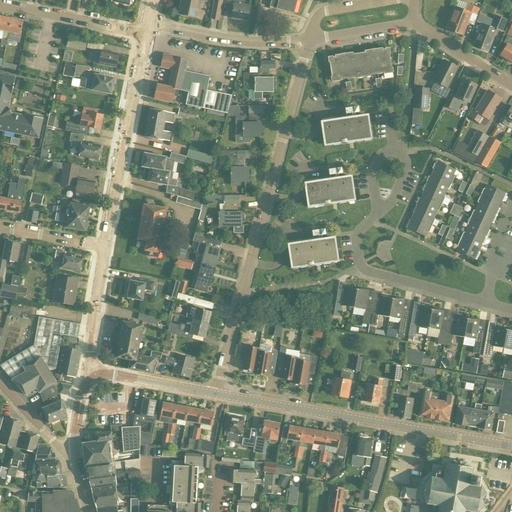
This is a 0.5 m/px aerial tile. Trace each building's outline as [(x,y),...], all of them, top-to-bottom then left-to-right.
[(201,19),(203,12),(196,11),(198,0),(181,0),(178,14),(201,19)] [(219,21),(222,0),(213,0),(210,19),(219,21)] [(231,0),(231,6),(233,6),(231,19),(247,22),(249,6),(239,4),(239,0),(231,0)] [(271,0),(269,7),(293,14),(296,0),(271,0)] [(467,4),(464,11),(454,7),(446,29),(462,36),(471,13),(477,16),(479,8),(467,4)] [(0,16),(0,30),(8,32),(11,19),(0,17),(0,16)] [(488,52),(496,30),(502,32),(506,20),(494,16),(490,28),(481,25),(478,26),(476,30),(477,33),(478,33),(473,46),(488,52)] [(19,41),(23,21),(11,19),(8,32),(9,32),(8,39),(19,41)] [(503,43),(506,46),(500,55),(511,62),(511,39),(507,36),(503,43)] [(382,50),(382,48),(373,49),(377,74),(383,73),(383,71),(391,70),(388,49),(382,50)] [(370,75),(377,74),(373,49),(364,51),(364,53),(358,53),(361,74),(369,73),(370,75)] [(64,60),(72,61),(73,51),(65,50),(64,60)] [(116,68),(118,55),(96,50),(93,63),(116,68)] [(352,54),(352,53),(343,54),(347,79),(354,78),(353,76),(361,74),(358,53),(352,54)] [(340,80),(347,79),(343,54),(334,55),(334,57),(328,58),(331,79),(340,78),(340,80)] [(184,71),(187,60),(163,55),(160,67),(172,69),(168,88),(176,89),(175,90),(188,93),(186,105),(227,114),(232,95),(207,90),(210,77),(184,71)] [(0,66),(16,71),(18,64),(0,59),(0,66)] [(450,89),(447,88),(458,68),(443,60),(432,81),(434,82),(430,91),(445,98),(450,89)] [(262,92),(272,92),(272,79),(269,79),(269,69),(274,69),(275,61),(260,61),(260,67),(259,67),(259,69),(260,69),(260,73),(257,73),(249,73),(243,73),(243,86),(255,86),(255,92),(262,92)] [(63,75),(73,77),(76,65),(65,63),(63,75)] [(74,76),(81,78),(79,88),(110,94),(110,92),(112,91),(113,88),(112,86),(113,79),(88,74),(90,68),(76,65),(74,76)] [(24,116),(12,114),(8,108),(10,95),(11,95),(15,77),(4,75),(4,72),(0,71),(0,130),(38,138),(42,118),(24,115),(24,116)] [(457,113),(463,100),(468,103),(476,86),(463,80),(456,96),(451,94),(444,107),(457,113)] [(176,89),(168,88),(156,85),(154,98),(173,102),(175,90),(176,89)] [(488,119),(500,100),(487,91),(475,111),(472,109),(468,116),(480,124),(484,117),(488,119)] [(262,92),(255,92),(253,92),(253,100),(262,100),(262,92)] [(427,109),(428,98),(414,97),(413,108),(427,109)] [(230,115),(240,115),(240,105),(230,105),(230,115)] [(257,114),(263,114),(262,106),(248,106),(248,114),(249,114),(257,114)] [(100,130),(103,116),(90,114),(91,109),(83,107),(80,124),(66,122),(65,130),(87,135),(89,128),(100,130)] [(351,116),(352,118),(354,118),(354,113),(358,112),(357,107),(344,109),(345,114),(351,113),(351,116)] [(511,121),(511,107),(505,116),(503,115),(498,122),(505,126),(508,120),(511,121)] [(172,124),(174,114),(166,113),(166,112),(149,109),(148,117),(165,120),(165,122),(172,124)] [(195,120),(196,113),(179,109),(177,116),(195,120)] [(48,126),(56,127),(58,115),(49,114),(48,126)] [(257,114),(249,114),(249,123),(257,123),(257,114)] [(367,116),(354,118),(352,118),(351,116),(334,118),(328,119),(321,120),(321,122),(324,143),(331,142),(331,144),(340,143),(340,140),(346,139),(346,142),(349,142),(352,141),(363,139),(363,137),(369,136),(367,116)] [(163,131),(165,122),(165,120),(148,117),(144,137),(162,140),(169,141),(171,133),(163,131)] [(243,124),(243,117),(235,117),(235,144),(250,144),(250,137),(260,137),(260,123),(257,123),(249,123),(243,124)] [(477,157),(488,137),(476,130),(467,146),(458,141),(453,153),(474,163),(477,157)] [(71,147),(81,149),(79,156),(98,160),(101,146),(83,143),(84,136),(71,133),(70,142),(72,142),(71,147)] [(483,166),(496,142),(489,138),(476,162),(483,166)] [(12,160),(13,150),(3,148),(1,158),(12,160)] [(215,157),(188,150),(186,158),(213,165),(213,164),(215,157)] [(231,182),(248,182),(248,168),(244,168),(244,159),(251,159),(250,151),(236,151),(218,151),(218,159),(230,159),(230,168),(231,168),(231,182)] [(150,169),(173,173),(172,173),(174,162),(183,165),(185,157),(171,153),(169,159),(166,158),(144,154),(144,157),(142,156),(141,163),(142,164),(142,167),(150,169)] [(30,156),(26,174),(31,175),(35,158),(30,156)] [(432,169),(433,170),(431,173),(451,182),(455,176),(453,175),(455,171),(435,161),(432,169)] [(75,187),(75,186),(77,187),(76,193),(76,196),(84,197),(84,195),(92,196),(95,182),(78,179),(78,180),(76,179),(79,166),(64,163),(60,185),(75,187)] [(335,177),(335,179),(338,179),(337,174),(341,174),(340,168),(328,170),(329,175),(335,175),(335,177)] [(149,179),(148,182),(167,186),(167,185),(176,187),(177,180),(172,179),(173,173),(150,169),(150,172),(148,171),(147,178),(149,179)] [(428,176),(425,183),(445,193),(447,189),(448,189),(451,182),(431,173),(430,176),(428,176)] [(335,177),(317,179),(311,180),(304,181),(305,184),(308,204),(314,203),(315,205),(324,204),(323,201),(329,201),(329,203),(332,203),(336,202),(347,201),(346,198),(353,197),(350,177),(338,179),(335,179),(335,177)] [(7,199),(5,210),(20,213),(26,181),(20,180),(18,190),(17,189),(16,194),(8,192),(7,199)] [(422,191),(423,192),(421,195),(441,204),(445,198),(443,196),(445,193),(425,183),(422,191)] [(483,189),(480,196),(500,205),(501,202),(503,202),(506,194),(486,185),(485,189),(483,189)] [(177,195),(192,200),(194,193),(179,188),(177,195)] [(29,202),(41,205),(43,196),(32,193),(29,202)] [(418,198),(415,205),(435,214),(437,211),(438,211),(441,204),(421,195),(420,198),(418,198)] [(178,196),(176,202),(200,210),(202,204),(178,196)] [(205,202),(223,202),(223,203),(224,204),(224,213),(218,213),(218,226),(242,226),(242,213),(232,213),(232,204),(238,204),(238,196),(223,196),(204,196),(205,202)] [(500,205),(480,196),(477,202),(478,203),(476,207),(496,216),(500,209),(498,208),(500,205)] [(56,214),(87,219),(89,207),(70,204),(70,209),(57,207),(56,214)] [(158,253),(166,209),(144,205),(138,239),(146,241),(145,250),(149,251),(148,255),(149,257),(154,258),(156,256),(157,252),(158,253)] [(413,214),(411,217),(431,226),(434,219),(433,218),(435,214),(415,205),(412,213),(413,214)] [(493,224),(496,216),(476,207),(475,211),(473,211),(470,217),(490,226),(491,223),(493,224)] [(36,224),(38,212),(28,210),(26,222),(36,224)] [(85,231),(87,219),(56,214),(55,221),(67,223),(66,228),(85,231)] [(431,226),(411,217),(410,220),(408,220),(405,227),(425,237),(427,233),(428,233),(431,226)] [(490,226),(470,217),(467,224),(468,225),(466,229),(486,238),(490,231),(488,230),(490,226)] [(318,238),(319,240),(321,240),(320,235),(325,235),(324,229),(311,231),(312,236),(318,236),(318,238)] [(483,245),(486,238),(466,229),(465,232),(463,232),(460,239),(480,248),(481,245),(483,245)] [(201,264),(214,268),(221,242),(194,235),(192,241),(199,243),(196,252),(204,254),(201,264)] [(321,240),(319,240),(318,238),(301,240),(295,241),(288,242),(288,245),(291,265),(298,264),(298,267),(307,265),(307,263),(313,262),(313,264),(316,264),(319,264),(330,262),(330,259),(336,258),(333,238),(321,240)] [(480,248),(460,239),(457,246),(458,247),(456,251),(476,260),(479,253),(478,251),(480,248)] [(16,262),(19,244),(6,242),(3,259),(16,262)] [(32,247),(25,245),(21,264),(28,266),(32,247)] [(81,258),(65,255),(65,252),(56,251),(54,259),(64,261),(62,268),(79,271),(81,258)] [(209,286),(214,268),(201,264),(200,270),(196,283),(209,286)] [(14,275),(12,283),(19,285),(21,276),(14,275)] [(73,305),(77,281),(57,277),(53,301),(73,305)] [(171,280),(169,287),(178,289),(180,282),(171,280)] [(152,291),(153,283),(142,281),(142,283),(130,281),(127,298),(142,301),(144,289),(152,291)] [(209,286),(196,283),(194,290),(207,294),(209,286)] [(0,294),(0,296),(16,300),(18,288),(2,285),(0,294)] [(25,297),(26,288),(20,287),(18,296),(25,297)] [(342,306),(353,308),(357,289),(345,287),(344,293),(337,292),(333,316),(340,317),(342,306)] [(357,289),(353,308),(364,310),(362,324),(369,325),(373,301),(367,300),(369,290),(360,288),(360,290),(357,289)] [(183,306),(187,307),(188,307),(192,308),(193,305),(194,305),(196,299),(180,294),(178,301),(184,303),(183,306)] [(378,315),(389,317),(392,298),(380,296),(379,302),(373,301),(369,325),(376,326),(378,315)] [(392,298),(389,317),(400,319),(398,333),(405,334),(409,311),(402,310),(404,299),(396,298),(395,299),(392,298)] [(19,318),(21,308),(10,306),(8,315),(8,316),(19,318)] [(194,320),(208,324),(211,313),(196,309),(192,308),(188,307),(187,307),(186,314),(194,316),(194,320)] [(427,337),(428,328),(431,309),(420,307),(418,313),(412,312),(408,336),(415,337),(415,335),(427,337)] [(431,309),(428,328),(439,330),(437,344),(444,345),(448,321),(442,320),(443,310),(435,309),(435,310),(431,309)] [(137,320),(157,324),(158,317),(139,313),(137,320)] [(31,320),(19,318),(8,316),(8,315),(7,315),(0,338),(0,358),(11,323),(30,326),(31,320)] [(49,371),(56,369),(58,358),(60,359),(62,348),(74,350),(75,346),(77,346),(79,339),(77,338),(80,324),(38,317),(34,345),(0,364),(0,365),(12,380),(26,372),(23,367),(40,357),(49,371)] [(452,335),(463,337),(467,319),(455,317),(454,322),(448,321),(444,345),(450,346),(452,335)] [(467,319),(463,337),(475,339),(472,353),(479,354),(484,331),(477,329),(479,319),(470,318),(470,319),(467,319)] [(208,324),(194,320),(193,323),(187,322),(186,326),(181,324),(180,327),(170,324),(167,333),(191,339),(192,335),(204,338),(208,324)] [(262,330),(264,322),(252,320),(251,328),(262,330)] [(118,346),(138,350),(143,325),(123,322),(118,346)] [(492,346),(503,348),(506,329),(494,327),(493,333),(487,332),(483,356),(490,357),(492,346)] [(506,329),(503,348),(511,349),(511,361),(511,364),(511,329),(510,329),(509,330),(506,329)] [(259,334),(251,333),(250,340),(258,341),(259,334)] [(170,352),(172,343),(165,341),(161,353),(167,355),(168,351),(170,352)] [(137,356),(138,350),(118,346),(116,358),(129,361),(136,362),(137,356)] [(254,374),(259,348),(246,346),(242,370),(254,372),(254,374)] [(293,383),(298,357),(285,355),(287,348),(281,347),(277,366),(283,367),(281,379),(293,381),(293,383)] [(61,384),(72,386),(73,377),(75,377),(81,351),(74,350),(62,348),(60,359),(58,358),(56,369),(55,376),(58,380),(61,384)] [(259,348),(254,374),(267,376),(269,364),(275,365),(278,351),(271,350),(271,352),(259,350),(259,348)] [(409,359),(424,360),(424,351),(409,350),(409,359)] [(298,357),(293,383),(306,386),(310,365),(316,366),(317,356),(311,355),(310,362),(298,360),(298,357)] [(151,374),(155,359),(137,356),(136,362),(129,361),(128,370),(151,374)] [(163,365),(173,367),(171,373),(190,378),(195,360),(176,356),(175,359),(166,357),(163,365)] [(359,372),(362,358),(354,356),(351,370),(359,372)] [(39,393),(56,382),(55,382),(58,380),(55,376),(56,369),(49,371),(40,357),(23,367),(26,372),(12,380),(25,395),(30,392),(32,395),(38,392),(39,393)] [(463,363),(463,368),(478,369),(479,358),(471,358),(471,363),(463,363)] [(389,380),(399,381),(401,366),(391,365),(389,380)] [(511,379),(511,369),(504,368),(502,378),(511,379)] [(350,381),(349,381),(350,373),(341,372),(340,379),(333,378),(330,395),(333,395),(334,397),(336,398),(338,396),(348,398),(350,381)] [(458,386),(460,376),(452,375),(451,385),(458,386)] [(475,385),(475,384),(476,378),(461,376),(460,382),(475,385)] [(382,387),(381,387),(382,380),(374,378),(373,386),(366,385),(363,401),(365,401),(366,403),(370,403),(372,402),(379,403),(382,387)] [(486,379),(485,387),(501,390),(502,382),(486,379)] [(58,380),(55,382),(56,382),(39,393),(45,408),(52,404),(63,400),(61,400),(60,394),(59,394),(61,384),(58,380)] [(498,413),(502,414),(511,415),(511,383),(503,382),(498,413)] [(72,386),(61,384),(59,394),(60,394),(70,396),(72,386)] [(434,419),(437,400),(430,399),(431,392),(423,391),(418,416),(426,418),(427,420),(431,420),(433,419),(434,419)] [(445,395),(444,402),(437,400),(434,419),(435,419),(436,421),(439,422),(441,420),(449,422),(453,396),(445,395)] [(410,419),(413,400),(399,397),(395,416),(410,419)] [(141,414),(148,415),(146,422),(154,423),(155,412),(153,412),(155,401),(143,399),(141,414)] [(48,424),(67,416),(64,409),(66,408),(63,400),(52,404),(45,408),(42,409),(48,424)] [(454,425),(467,427),(470,409),(463,408),(464,402),(458,401),(457,407),(454,425)] [(172,424),(173,419),(175,405),(162,403),(159,422),(168,423),(169,423),(172,424)] [(477,428),(480,411),(481,405),(475,404),(474,409),(470,409),(467,427),(467,426),(477,428)] [(173,419),(186,421),(188,408),(175,405),(173,419)] [(480,411),(477,428),(490,431),(493,413),(494,408),(488,407),(487,412),(480,411)] [(186,421),(198,424),(201,410),(188,408),(186,421)] [(211,426),(214,413),(201,410),(198,424),(211,426)] [(226,440),(239,442),(243,419),(235,418),(235,416),(229,415),(228,417),(227,417),(225,431),(228,432),(226,440)] [(38,436),(20,431),(23,422),(6,417),(0,438),(0,443),(34,453),(38,436)] [(261,438),(268,439),(268,441),(269,441),(270,443),(273,444),(275,442),(277,443),(278,436),(277,436),(279,424),(264,421),(261,438)] [(299,442),(302,428),(289,426),(286,439),(293,440),(292,446),(295,447),(295,446),(298,447),(299,442)] [(121,427),(123,452),(139,449),(139,427),(121,427)] [(307,443),(312,444),(315,430),(302,428),(299,442),(298,447),(302,447),(305,448),(307,443)] [(324,451),(325,446),(327,433),(315,430),(312,444),(319,445),(319,450),(324,451)] [(82,444),(85,467),(110,464),(109,454),(108,441),(116,440),(115,431),(111,432),(95,434),(96,442),(82,444)] [(340,435),(327,433),(325,446),(338,448),(337,455),(344,456),(346,446),(339,444),(340,435)] [(370,458),(373,440),(367,439),(365,436),(360,436),(359,438),(358,438),(355,455),(362,456),(361,465),(369,466),(370,458)] [(241,445),(254,448),(255,441),(249,440),(243,438),(241,445)] [(35,462),(55,461),(53,453),(52,453),(51,448),(47,448),(46,445),(38,445),(36,455),(35,462)] [(178,458),(178,451),(162,449),(162,457),(178,458)] [(20,461),(24,462),(25,454),(14,452),(11,466),(19,467),(20,461)] [(184,462),(184,466),(198,468),(208,468),(208,456),(184,454),(184,462)] [(370,474),(381,476),(386,458),(374,455),(370,473),(370,474)] [(416,482),(423,457),(418,456),(411,480),(416,482)] [(46,476),(60,475),(60,466),(58,461),(55,462),(55,461),(35,462),(36,476),(46,475),(46,476)] [(427,504),(428,504),(432,505),(431,511),(469,511),(470,511),(472,511),(477,511),(483,506),(485,494),(481,486),(478,485),(480,477),(471,476),(473,468),(465,467),(466,463),(460,462),(453,461),(452,464),(445,463),(444,471),(440,471),(440,470),(436,469),(435,473),(436,474),(435,478),(431,477),(424,484),(422,496),(427,504)] [(264,462),(263,471),(275,473),(276,464),(264,462)] [(110,464),(85,467),(88,478),(110,475),(111,475),(111,474),(110,464)] [(292,467),(276,464),(275,473),(291,476),(292,467)] [(197,480),(198,468),(184,466),(174,466),(173,478),(197,480)] [(16,469),(9,467),(7,476),(11,477),(14,477),(14,475),(16,469)] [(130,484),(133,484),(139,483),(140,471),(139,471),(129,472),(130,484)] [(230,481),(240,482),(254,482),(254,484),(260,484),(260,480),(254,480),(254,472),(230,471),(230,481)] [(264,493),(277,493),(277,474),(264,473),(264,493)] [(377,491),(381,476),(370,474),(370,473),(367,473),(362,488),(364,489),(374,491),(377,492),(377,491)] [(46,475),(36,476),(36,483),(47,482),(47,488),(60,487),(66,487),(66,478),(63,475),(60,475),(46,476),(46,475)] [(90,487),(114,484),(119,483),(118,478),(110,479),(110,475),(88,478),(90,487)] [(196,492),(197,480),(173,478),(172,490),(196,492)] [(254,484),(254,482),(240,482),(240,485),(241,486),(240,491),(253,492),(254,484)] [(114,484),(90,487),(91,489),(90,489),(96,508),(117,505),(117,504),(114,484)] [(290,486),(288,503),(296,504),(299,487),(290,486)] [(340,511),(341,507),(344,489),(331,487),(327,511),(340,511)] [(373,501),(374,491),(364,489),(363,499),(373,501)] [(30,511),(79,511),(75,500),(73,500),(73,493),(71,491),(47,492),(41,492),(36,492),(36,490),(29,490),(27,502),(34,502),(34,509),(30,509),(30,511)] [(172,502),(176,502),(196,503),(196,492),(172,490),(172,502)] [(240,491),(240,501),(250,502),(253,502),(253,492),(240,491)] [(237,501),(237,510),(249,510),(250,502),(240,501),(237,501)] [(199,511),(200,503),(196,503),(176,502),(175,511),(199,511)]
